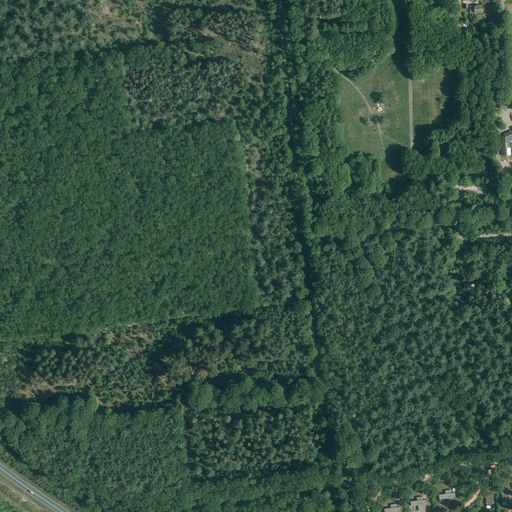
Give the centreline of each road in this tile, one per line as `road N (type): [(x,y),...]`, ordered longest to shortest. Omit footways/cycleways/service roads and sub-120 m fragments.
road 1 (unclassified): [(511,235),(459,229),(454,165),(412,151),(408,38),(387,35)]
road 2 (track): [(277,0),(304,247)]
road 3 (track): [(311,299),(331,486),(351,482)]
road 4 (track): [(304,247),(352,259),(464,234)]
road 5 (track): [(300,219),(326,232),(457,225)]
